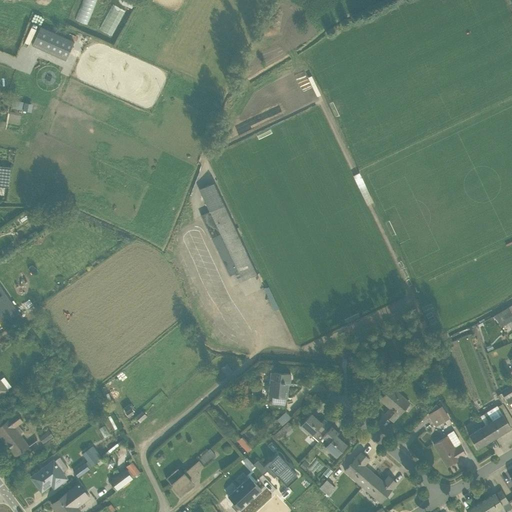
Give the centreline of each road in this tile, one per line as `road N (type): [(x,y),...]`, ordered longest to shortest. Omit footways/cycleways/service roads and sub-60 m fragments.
road 1 (residential): [(251,357),(146,448),(144,464),(163,511)]
road 2 (residential): [(444,496),(333,395)]
